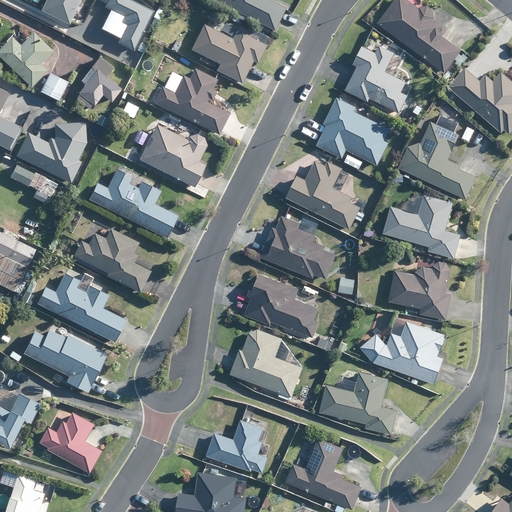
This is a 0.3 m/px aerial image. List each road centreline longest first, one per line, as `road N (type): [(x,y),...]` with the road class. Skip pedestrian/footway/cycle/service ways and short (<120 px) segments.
road 1 (residential): [(201,285),(221,216),(338,0)]
road 2 (residential): [(408,502),(416,509),(441,504),(479,449),(495,372)]
road 3 (residential): [(495,372),(405,471),(399,494),(408,502)]
road 4 (residential): [(495,372),(501,245),(511,209)]
road 5 (residential): [(201,285),(177,310),(146,375),(147,390),(164,401)]
road 6 (residential): [(164,401),(188,390),(201,285)]
road 7 (residential): [(109,511),(146,452),(164,401)]
